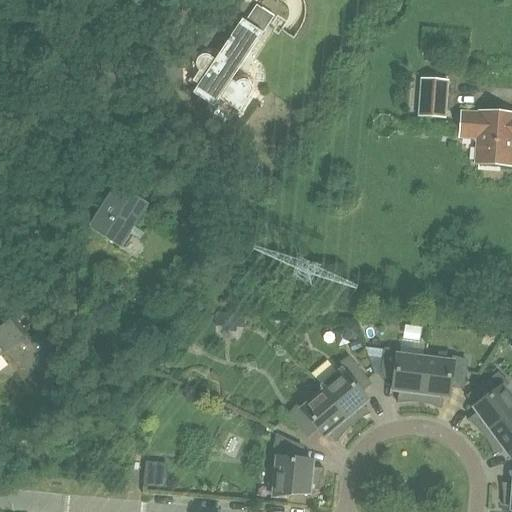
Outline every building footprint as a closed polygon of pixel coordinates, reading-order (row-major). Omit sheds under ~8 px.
[(271,24),(275,18),(262,8),(257,15),(271,24)] [(234,81),(264,35),(244,21),(217,61),(211,57),(207,56),(204,56),(199,58),(197,62),(197,66),(201,70),(194,82),(200,86),(195,94),(215,108),(221,99),(241,113),(254,94),(255,91),(254,85),(252,83),(247,80),(242,81),(239,85),(234,81)] [(450,81),(422,79),(419,118),(447,120),(450,81)] [(481,114),(463,113),(461,139),(470,140),(478,142),(476,165),(511,167),(511,114),(481,112),(481,114)] [(281,115),(253,122),(257,136),(285,129),(281,115)] [(147,232),(136,226),(149,206),(118,186),(90,228),(121,249),(131,234),(142,242),(147,232)] [(0,358),(5,355),(25,381),(35,374),(42,383),(64,366),(39,335),(27,344),(8,319),(0,324),(0,358)] [(344,327),(349,341),(360,337),(355,324),(344,327)] [(251,352),(252,339),(233,337),(231,350),(251,352)] [(399,404),(408,404),(414,404),(421,404),(427,360),(400,356),(400,351),(387,351),(383,379),(396,381),(395,392),(400,393),(399,404)] [(340,371),(319,388),(322,392),(351,427),(353,425),(355,423),(357,422),(359,420),(362,419),(370,414),(362,405),(366,402),(359,393),(370,384),(348,359),(337,366),(340,371)] [(454,363),(427,360),(421,404),(427,405),(431,406),(434,407),(443,410),(445,398),(450,399),(451,388),(465,389),(468,362),(455,359),(454,363)] [(469,421),(476,427),(480,432),(485,437),(511,417),(511,397),(505,388),(509,385),(500,375),(477,392),(485,403),(476,410),(479,414),(469,421)] [(297,406),(288,416),(306,438),(317,429),(324,438),(328,434),(336,443),(342,436),(343,434),(345,432),(347,430),(349,428),(351,427),(322,392),(301,410),(297,406)] [(511,417),(485,437),(488,442),(490,445),(492,448),(496,457),(505,450),(509,454),(511,451),(511,417)] [(322,479),(325,470),(313,468),(314,463),(303,462),(304,449),(279,437),(274,459),(278,460),(274,498),(311,495),(312,491),(320,492),(321,488),(321,485),(322,482),(322,479)] [(511,484),(503,484),(504,494),(505,499),(505,503),(504,507),(511,507),(511,484)]
